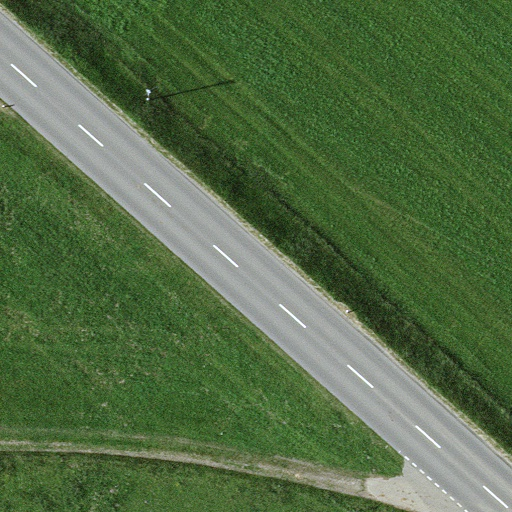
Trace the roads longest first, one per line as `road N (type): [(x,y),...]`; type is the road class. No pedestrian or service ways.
road 1 (tertiary): [(505,511),(0,61)]
road 2 (track): [(450,511),(140,456),(0,454)]
